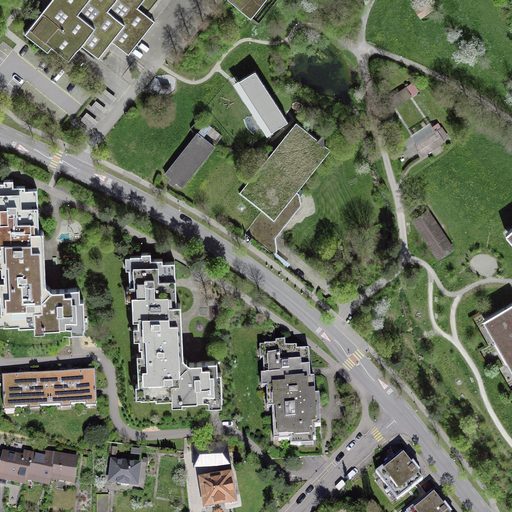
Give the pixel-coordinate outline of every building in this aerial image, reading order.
[(51,47),(68,60),(81,44),(99,57),(111,41),(128,55),(155,21),(138,8),(143,0),(50,0),(25,33),(48,51),(51,47)] [(228,0),(251,17),(264,0),(228,0)] [(427,4),(414,12),(420,22),(434,14),(427,4)] [(255,70),(238,81),(271,132),(288,121),(255,70)] [(391,106),(394,111),(420,94),(414,85),(389,102),(391,106)] [(329,148),(297,122),(240,194),(264,213),(273,219),(296,191),(329,148)] [(432,124),(411,137),(424,156),(450,139),(442,127),(437,130),(432,124)] [(214,146),(197,133),(165,173),(182,187),(214,146)] [(0,231),(39,229),(37,188),(25,189),(25,185),(13,186),(13,179),(3,180),(4,182),(0,182),(0,231)] [(299,194),(296,191),(273,219),(264,213),(247,234),(274,255),(277,251),(275,237),(301,205),(299,194)] [(429,211),(412,223),(438,261),(455,249),(429,211)] [(0,245),(1,273),(45,271),(43,230),(39,230),(39,229),(0,231),(0,245)] [(130,255),(131,269),(129,269),(129,286),(132,286),(132,305),(176,303),(175,261),(162,262),(162,258),(151,259),(150,252),(141,253),(141,255),(130,255)] [(45,271),(1,273),(1,274),(4,274),(5,292),(0,292),(0,295),(1,310),(2,310),(3,324),(18,323),(18,325),(35,324),(34,291),(45,290),(48,286),(46,283),(45,271)] [(52,289),(48,286),(45,290),(34,291),(35,324),(42,324),(42,328),(85,326),(83,299),(77,299),(77,287),(52,289)] [(176,303),(132,305),(132,307),(137,307),(139,346),(157,345),(157,347),(183,346),(181,303),(176,303)] [(511,306),(483,323),(511,373),(511,306)] [(266,375),(267,395),(315,393),(315,391),(311,392),(309,350),(297,351),(296,347),(285,348),(285,341),(275,342),(275,344),(264,345),(265,358),(263,358),(264,375),(266,375)] [(157,345),(139,346),(139,347),(142,347),(142,365),(137,365),(138,384),(140,384),(141,397),(155,396),(155,398),(172,397),(171,364),(182,364),(187,358),(183,355),(183,346),(157,347),(157,345)] [(171,364),(172,397),(179,397),(180,401),(222,399),(221,372),(217,372),(217,360),(190,362),(187,358),(182,364),(171,364)] [(96,400),(95,371),(48,373),(50,405),(61,405),(63,402),(70,402),(71,404),(86,404),(88,401),(96,400)] [(50,405),(48,373),(2,376),(3,405),(12,405),(14,407),(29,407),(29,404),(37,404),(39,406),(50,405)] [(316,409),(315,393),(267,395),(267,396),(271,396),(273,428),(278,428),(278,441),(290,440),(290,446),(301,445),(301,440),(315,440),(315,428),(320,427),(320,409),(316,409)] [(224,445),(195,446),(196,463),(219,461),(221,472),(229,471),(224,445)] [(401,452),(376,472),(397,499),(423,480),(418,474),(420,472),(413,463),(411,465),(401,452)] [(26,479),(32,454),(25,453),(24,457),(4,453),(3,454),(2,453),(1,460),(2,460),(0,468),(0,481),(7,483),(9,475),(26,479)] [(49,480),(50,478),(54,455),(45,453),(44,457),(32,454),(26,479),(34,481),(36,476),(49,480)] [(54,455),(50,478),(58,479),(59,476),(74,478),(77,459),(54,455)] [(139,465),(113,461),(110,481),(118,482),(117,484),(129,485),(129,483),(136,484),(139,465)] [(230,475),(201,480),(205,505),(234,501),(230,475)] [(432,492),(406,511),(450,511),(445,504),(443,506),(432,492)] [(109,511),(109,495),(97,495),(96,511),(109,511)]
